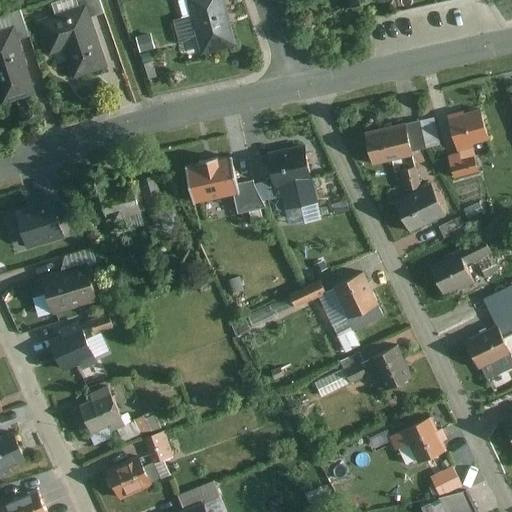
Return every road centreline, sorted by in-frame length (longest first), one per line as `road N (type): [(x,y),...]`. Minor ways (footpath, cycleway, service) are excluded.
road 1 (residential): [(505,511),(308,90)]
road 2 (residential): [(308,90),(0,170)]
road 3 (residential): [(88,511),(0,311)]
road 4 (residential): [(511,45),(308,90)]
